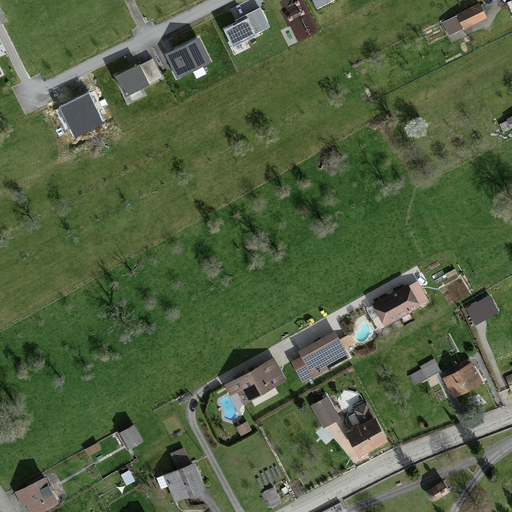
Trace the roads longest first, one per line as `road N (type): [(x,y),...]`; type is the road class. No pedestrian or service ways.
road 1 (residential): [(511,416),(411,452),(300,511)]
road 2 (residential): [(220,0),(32,93)]
